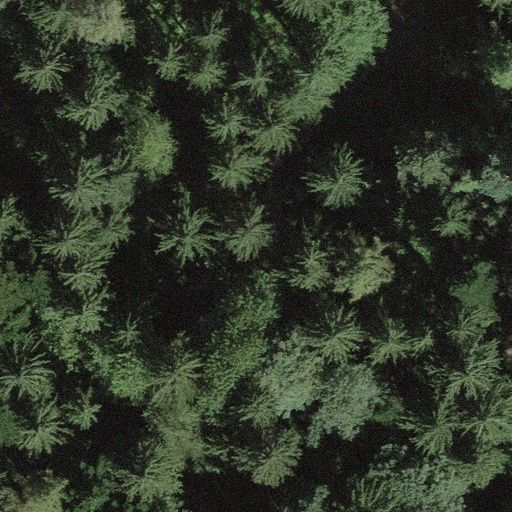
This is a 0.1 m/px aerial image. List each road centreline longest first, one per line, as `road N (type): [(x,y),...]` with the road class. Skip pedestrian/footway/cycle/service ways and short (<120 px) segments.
road 1 (track): [(0,205),(146,247),(233,221),(322,144),(410,0)]
road 2 (track): [(410,2),(457,184),(475,511)]
